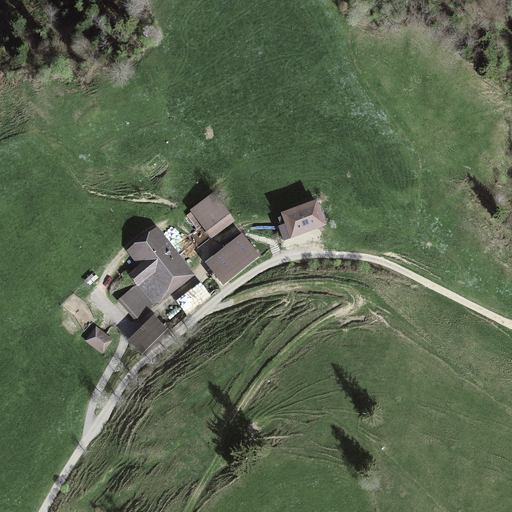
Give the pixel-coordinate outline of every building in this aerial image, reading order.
[(202,203),(191,211),(210,236),(233,219),(214,194),(202,203)] [(293,235),(322,224),(315,205),(286,216),(293,235)] [(137,251),(147,263),(130,276),(138,286),(141,284),(155,302),(160,298),(162,300),(189,279),(171,256),(155,237),(137,251)] [(220,289),(259,257),(255,252),(243,237),(211,262),(220,273),(212,279),(220,289)] [(212,296),(201,283),(177,302),(188,316),(212,296)] [(150,308),(134,289),(122,301),(139,319),(150,308)] [(156,320),(133,343),(142,353),(166,330),(156,320)] [(109,339),(98,330),(90,340),(101,349),(109,339)]
